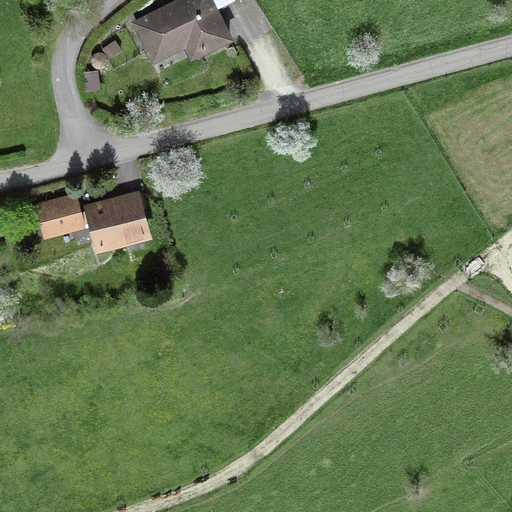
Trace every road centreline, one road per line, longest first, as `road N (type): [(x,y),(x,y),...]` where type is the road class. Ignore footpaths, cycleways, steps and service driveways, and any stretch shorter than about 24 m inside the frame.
road 1 (track): [(511,235),(229,472),(129,511)]
road 2 (residential): [(82,161),(511,46)]
road 3 (residential): [(82,161),(60,71),(72,33),(107,0)]
